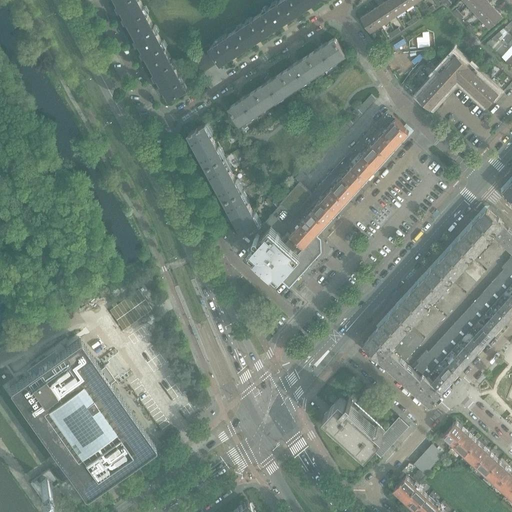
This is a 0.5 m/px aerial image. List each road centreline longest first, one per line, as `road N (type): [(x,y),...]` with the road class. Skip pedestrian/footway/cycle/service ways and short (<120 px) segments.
road 1 (residential): [(293,315),(299,321),(427,182),(408,155),(430,130)]
road 2 (secondary): [(172,211),(59,0)]
road 3 (secondary): [(172,211),(253,414)]
road 4 (secondary): [(337,340),(480,181)]
road 5 (residential): [(161,126),(337,9)]
road 6 (secondary): [(272,394),(194,245)]
road 7 (secondary): [(253,414),(117,511)]
road 8 (residential): [(293,315),(230,258),(198,197)]
road 9 (residential): [(430,130),(397,99),(337,9)]
road 10 (residential): [(161,126),(93,0)]
road 11 (residential): [(337,340),(428,422)]
